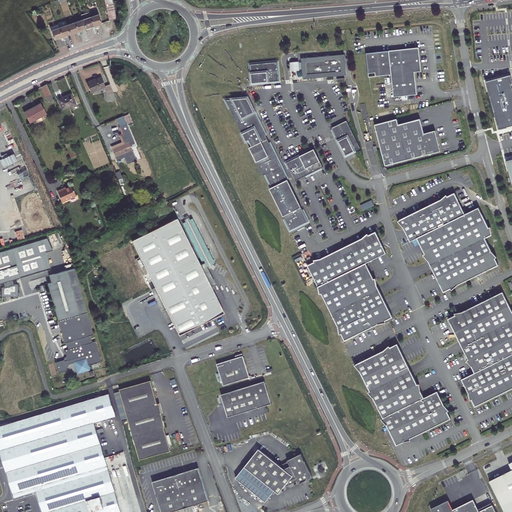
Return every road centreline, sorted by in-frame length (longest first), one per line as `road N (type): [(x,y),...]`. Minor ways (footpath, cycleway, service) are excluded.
road 1 (secondary): [(192,45),(206,32),(250,23),(458,4)]
road 2 (unclassified): [(234,511),(175,361),(254,336)]
road 3 (secondary): [(420,0),(183,12)]
road 4 (unclassified): [(486,156),(363,184),(346,172),(323,127)]
road 5 (secondary): [(195,142),(279,312)]
road 6 (unclassified): [(458,4),(486,156)]
road 7 (secondary): [(0,99),(101,55),(139,57)]
road 8 (secondary): [(132,28),(0,89)]
